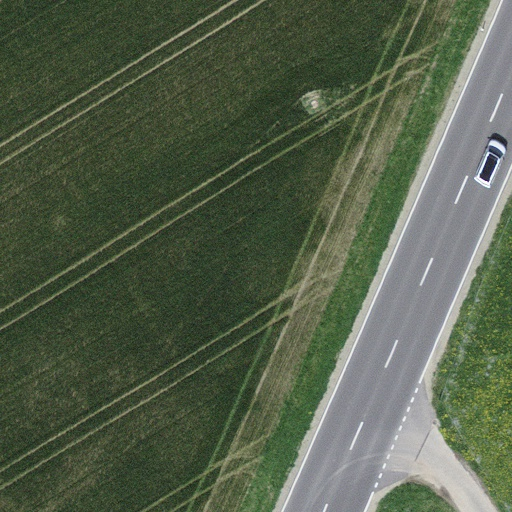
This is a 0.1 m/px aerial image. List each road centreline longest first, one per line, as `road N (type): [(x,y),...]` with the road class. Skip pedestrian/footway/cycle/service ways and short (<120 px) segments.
road 1 (secondary): [(511,71),(323,511)]
road 2 (track): [(367,408),(444,473),(470,511)]
